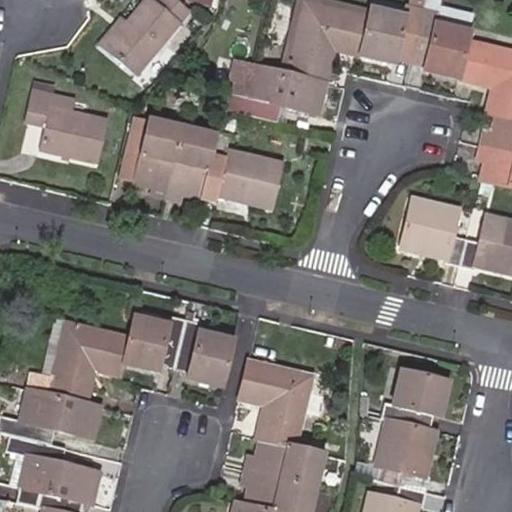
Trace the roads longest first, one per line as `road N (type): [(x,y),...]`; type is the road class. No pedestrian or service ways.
road 1 (residential): [(0,220),(319,296)]
road 2 (residential): [(319,296),(503,339)]
road 3 (residential): [(319,296),(346,193),(389,132)]
road 4 (residential): [(503,339),(481,467),(492,511)]
